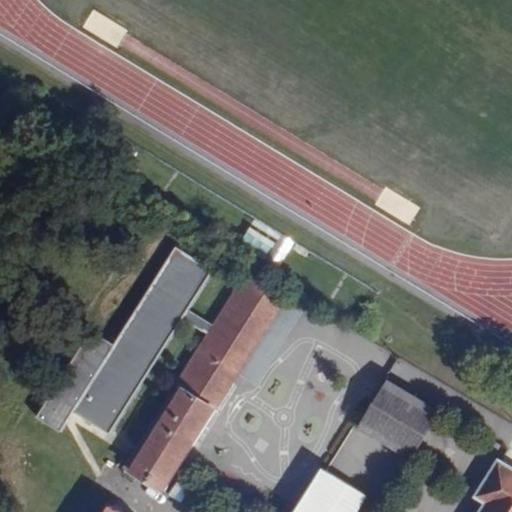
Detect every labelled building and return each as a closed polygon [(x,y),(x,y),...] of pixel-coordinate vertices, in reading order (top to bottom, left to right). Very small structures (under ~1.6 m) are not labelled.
[(206,276),(178,256),(75,406),(104,425),(206,276)] [(247,272),(124,469),(162,492),(283,295),(247,272)] [(351,511),(363,494),(325,470),(372,395),(336,372),(264,489),(299,511),(298,511),(351,511)] [(437,413),(389,382),(362,427),(411,457),(437,413)] [(511,511),(511,470),(498,462),(477,497),(486,503),(480,511),(511,511)]
